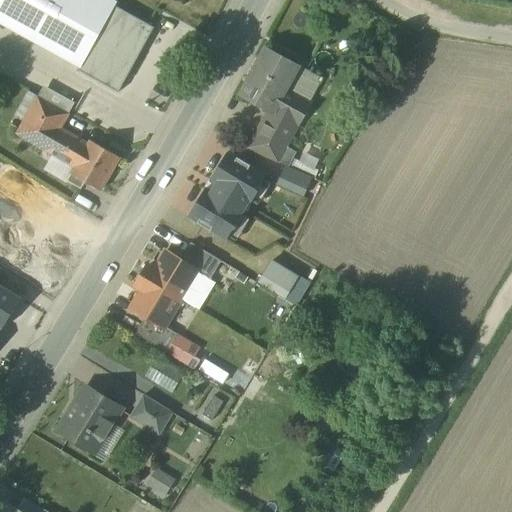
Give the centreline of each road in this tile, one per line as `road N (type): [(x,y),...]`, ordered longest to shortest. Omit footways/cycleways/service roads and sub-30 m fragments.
road 1 (tertiary): [(0,424),(244,0)]
road 2 (track): [(511,286),(376,511)]
road 3 (residential): [(511,41),(440,28),(377,0)]
